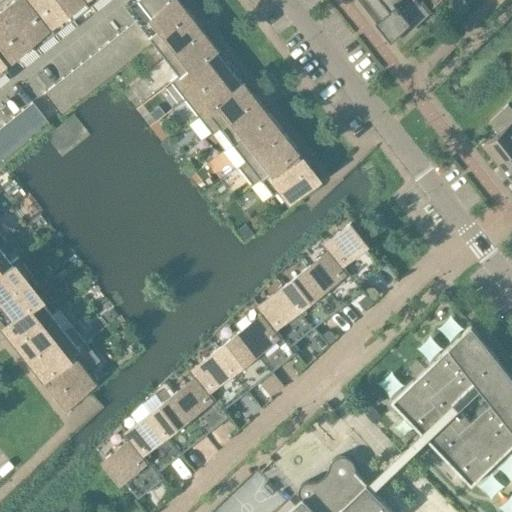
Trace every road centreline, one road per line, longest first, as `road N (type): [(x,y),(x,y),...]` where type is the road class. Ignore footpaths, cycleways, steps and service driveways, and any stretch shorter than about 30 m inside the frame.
road 1 (residential): [(168,511),(471,233)]
road 2 (residential): [(386,124),(288,0)]
road 3 (residential): [(386,124),(471,233)]
